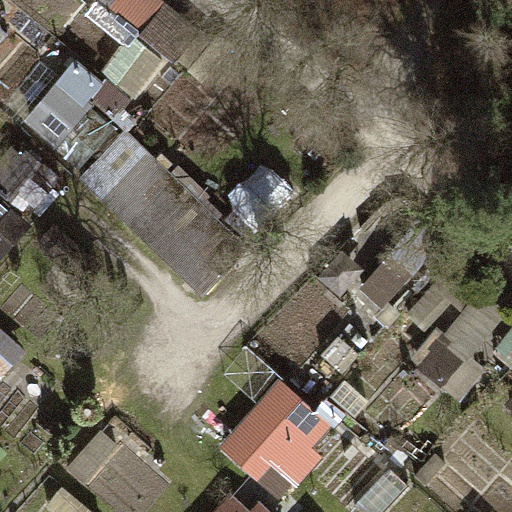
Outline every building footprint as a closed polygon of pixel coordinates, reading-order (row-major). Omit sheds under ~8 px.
[(113,0),(147,27),(168,0),(113,0)] [(174,0),(146,32),(174,58),(204,24),(177,0),(174,0)] [(136,93),(169,62),(142,34),(109,64),(136,93)] [(29,115),(58,141),(112,81),(83,55),(29,115)] [(251,247),(125,128),(79,176),(204,296),(251,247)] [(31,150),(3,190),(43,217),(71,177),(31,150)] [(0,264),(7,268),(34,213),(0,196),(0,264)] [(460,392),(511,319),(511,311),(477,286),(421,365),(460,392)] [(0,318),(0,382),(32,347),(0,318)] [(285,498),(348,427),(286,373),(224,444),(285,498)] [(0,459),(10,450),(0,439),(0,459)] [(285,511),(251,482),(225,511),(285,511)] [(60,511),(44,501),(36,511),(60,511)]
